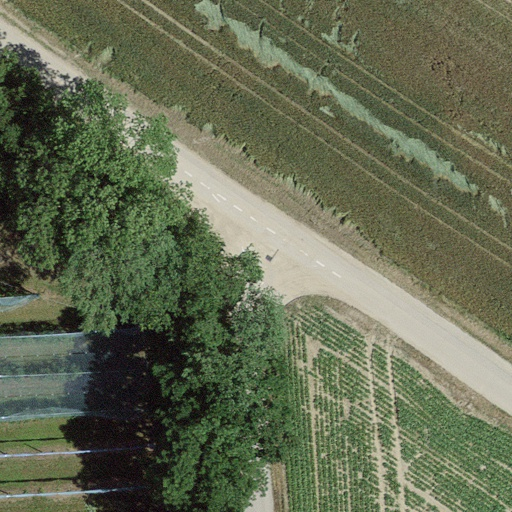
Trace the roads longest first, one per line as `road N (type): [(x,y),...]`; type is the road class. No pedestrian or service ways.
road 1 (track): [(0,51),(511,400)]
road 2 (track): [(249,511),(226,207)]
